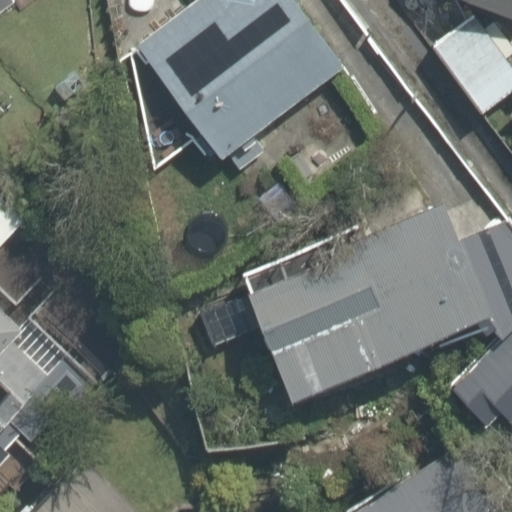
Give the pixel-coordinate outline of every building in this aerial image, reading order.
[(0,0),(0,28),(29,8),(23,0),(0,0)] [(349,59),(297,0),(204,0),(145,52),(236,157),(349,59)] [(511,0),(459,0),(511,14),(511,0)] [(511,63),(480,20),(443,47),(494,117),(511,104),(511,63)] [(511,223),(461,244),(444,203),(395,223),(388,206),(254,262),(318,416),(501,340),(490,313),(511,303),(511,223)] [(0,302),(0,483),(12,491),(96,370),(0,302)] [(508,511),(460,430),(409,461),(419,477),(362,511),(508,511)] [(139,511),(84,465),(55,499),(35,482),(8,511),(139,511)]
